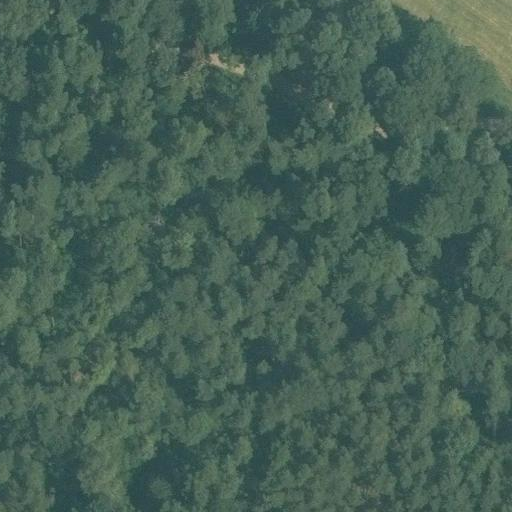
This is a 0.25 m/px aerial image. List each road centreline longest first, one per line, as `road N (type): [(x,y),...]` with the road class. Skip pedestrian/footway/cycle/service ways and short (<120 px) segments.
road 1 (track): [(0,111),(40,122),(214,73),(388,131),(467,127),(511,135)]
road 2 (track): [(511,128),(348,0)]
road 3 (track): [(31,0),(214,73)]
